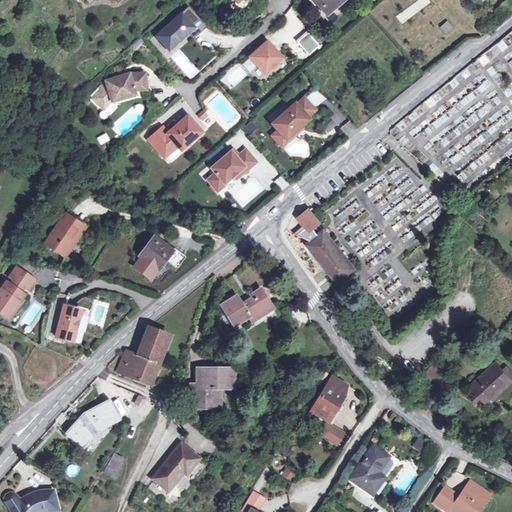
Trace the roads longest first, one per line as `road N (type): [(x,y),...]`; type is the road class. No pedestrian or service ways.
road 1 (residential): [(260,227),(383,394),(511,471)]
road 2 (tertiary): [(260,227),(511,22)]
road 3 (tertiary): [(37,415),(260,227)]
